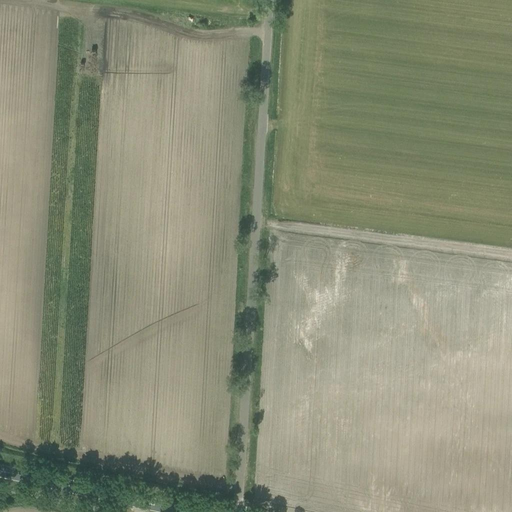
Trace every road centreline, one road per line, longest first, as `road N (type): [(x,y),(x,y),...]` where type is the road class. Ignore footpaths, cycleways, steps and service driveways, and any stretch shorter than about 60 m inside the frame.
road 1 (unclassified): [(235,511),(261,0)]
road 2 (tertiary): [(185,511),(0,472)]
